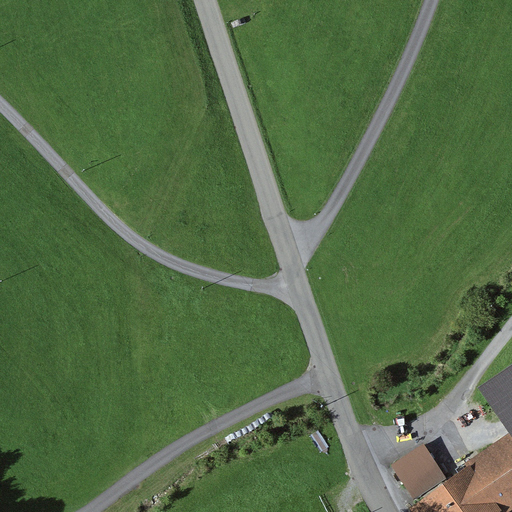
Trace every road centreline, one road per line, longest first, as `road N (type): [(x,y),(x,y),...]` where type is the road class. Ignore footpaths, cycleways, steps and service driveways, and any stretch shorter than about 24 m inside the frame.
road 1 (unclassified): [(385,511),(328,376),(205,0)]
road 2 (track): [(0,107),(116,226),(180,267),(284,292),(299,287)]
road 3 (track): [(286,248),(324,223),(436,0)]
road 4 (track): [(96,511),(158,460),(328,376)]
road 5 (track): [(511,333),(431,422),(356,452)]
